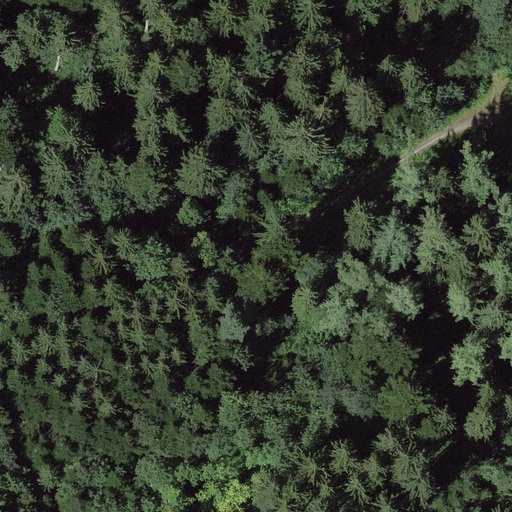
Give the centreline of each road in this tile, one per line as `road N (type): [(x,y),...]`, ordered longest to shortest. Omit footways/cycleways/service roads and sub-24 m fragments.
road 1 (track): [(0,282),(55,246),(87,239),(198,249),(251,241),(340,199),(480,111),(511,119)]
road 2 (track): [(511,262),(481,319),(431,374),(306,476),(230,511)]
